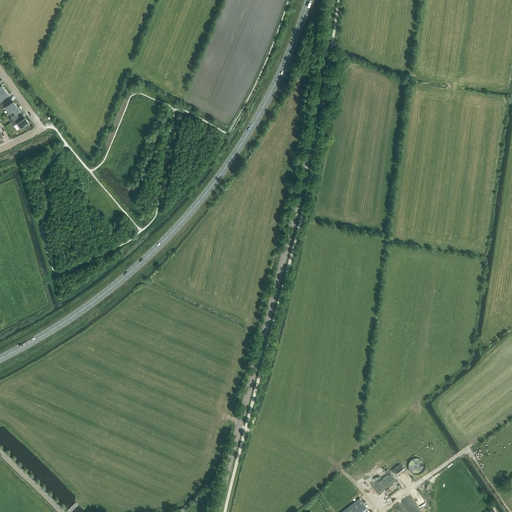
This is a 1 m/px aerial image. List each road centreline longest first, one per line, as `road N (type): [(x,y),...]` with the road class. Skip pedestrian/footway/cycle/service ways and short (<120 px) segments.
road 1 (tertiary): [(217,511),(296,206),(330,0)]
road 2 (primary): [(0,358),(114,285),(210,187),(265,102),(308,0)]
